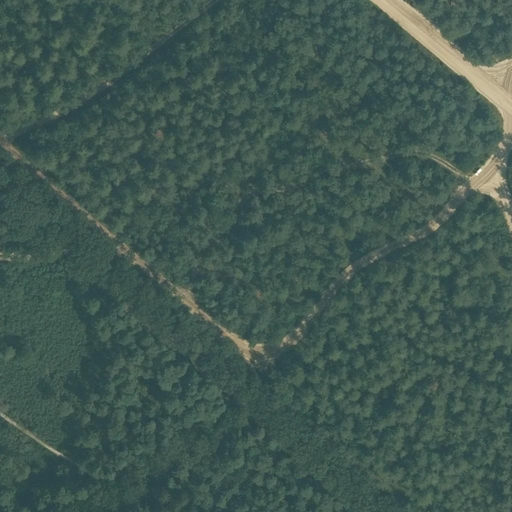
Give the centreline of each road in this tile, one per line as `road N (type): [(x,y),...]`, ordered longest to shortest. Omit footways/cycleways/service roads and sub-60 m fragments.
road 1 (unclassified): [(373,511),(0,171)]
road 2 (unknown): [(152,511),(0,413)]
road 3 (track): [(511,103),(386,0)]
